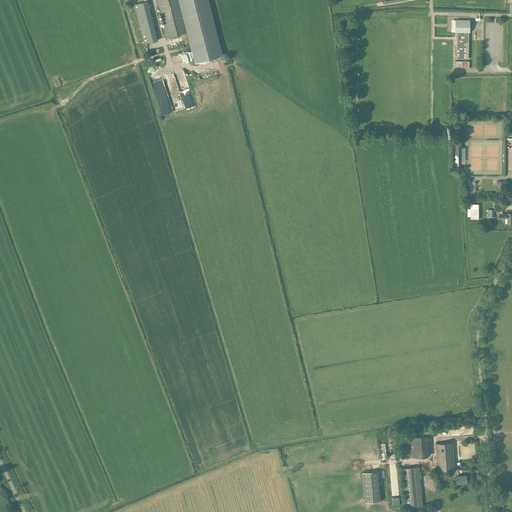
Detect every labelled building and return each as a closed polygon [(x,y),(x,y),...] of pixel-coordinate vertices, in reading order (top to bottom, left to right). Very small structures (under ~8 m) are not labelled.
[(207,0),(157,0),(167,37),(188,32),(196,63),(222,56),(207,0)] [(158,40),(148,1),(134,5),(144,44),(158,40)] [(470,20),(455,20),(455,32),(456,32),(456,58),(468,59),(469,32),(470,32),(470,20)] [(190,52),(184,53),(186,63),(192,62),(190,52)] [(181,99),(182,99),(173,73),(162,76),(174,111),(184,108),(181,99)] [(502,203),(495,203),(495,205),(494,205),(494,211),(500,211),(500,218),(507,218),(507,224),(504,224),(505,227),(511,227),(511,224),(511,213),(507,213),(507,214),(502,214),(502,211),(503,211),(503,205),(502,205),(502,203)] [(479,208),(470,208),(470,209),(468,209),(468,217),(470,217),(470,219),(479,219),(479,208)] [(434,435),(433,425),(413,427),(413,436),(409,436),(411,457),(428,456),(427,435),(434,435)] [(455,469),(452,442),(436,443),(438,471),(453,470),(453,476),(455,476),(456,483),(467,482),(466,475),(458,475),(457,469),(455,469)] [(423,507),(419,466),(402,468),(406,509),(423,507)] [(380,501),(377,471),(362,473),(365,503),(380,501)]
